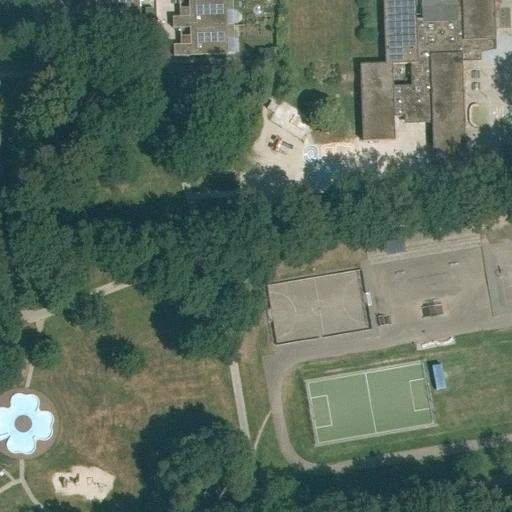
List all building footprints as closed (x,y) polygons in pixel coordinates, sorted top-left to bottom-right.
[(95,0),(96,13),(139,11),(139,1),(144,1),(143,0),(95,0)] [(173,18),(173,29),(189,29),(189,28),(233,27),(233,26),(226,26),(226,12),(232,12),(232,0),(200,0),(188,0),(188,1),(189,9),(185,9),(185,14),(180,14),(180,18),(173,18)] [(382,0),(385,65),(360,66),(363,143),(395,141),(394,118),(432,117),(433,165),(466,163),(464,128),(462,71),(462,63),(481,62),(480,40),(495,40),(493,0),(382,0)] [(154,18),(153,10),(145,10),(145,18),(154,18)] [(227,40),(233,40),(233,27),(189,28),(189,29),(190,37),(186,37),(186,42),(181,42),(181,46),(174,46),(174,48),(175,57),(234,55),(234,54),(227,55),(227,40)] [(299,439),(310,437),(307,412),(296,414),(299,439)]
